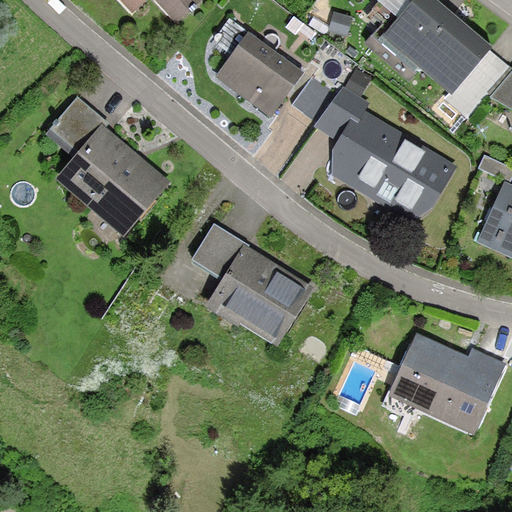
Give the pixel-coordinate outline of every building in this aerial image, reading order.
[(107,0),(130,23),(153,0),(107,0)] [(418,0),(376,47),(452,114),(497,62),(426,0),(418,0)] [(215,87),(272,130),(305,86),(247,43),(215,87)] [(295,109),(319,122),(338,89),(313,76),(295,109)] [(54,190),(122,249),(171,193),(74,109),(42,145),(72,170),(54,190)] [(323,183),(421,239),(461,170),(363,114),(323,183)] [(511,200),(504,197),(482,250),(511,262),(511,200)] [(203,316),(275,362),(315,300),(214,235),(192,271),(221,289),(203,316)] [(384,409),(473,450),(510,370),(422,329),(384,409)]
